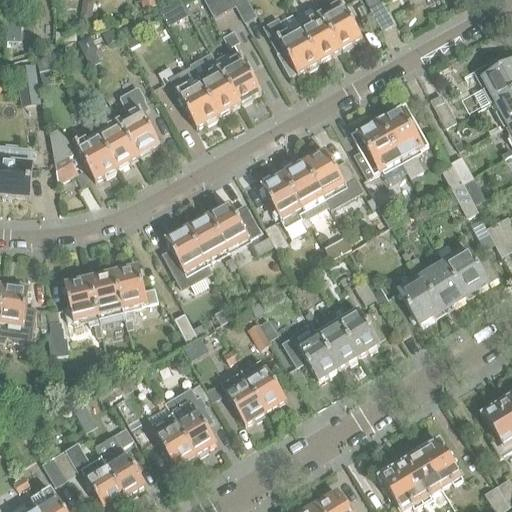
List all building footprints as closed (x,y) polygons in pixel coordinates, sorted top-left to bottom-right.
[(156,9),(154,0),(141,0),(143,11),(156,9)] [(235,11),(234,4),(231,0),(201,0),(214,22),(235,11)] [(256,22),(243,0),(241,0),(234,4),(235,11),(245,28),(256,22)] [(314,7),(310,0),(302,0),(308,10),(314,7)] [(376,8),(372,0),(364,0),(363,1),(369,12),(376,8)] [(361,44),(339,3),(318,14),(321,18),(341,56),(342,55),(343,57),(352,52),(351,50),(361,44)] [(394,29),(383,8),(382,6),(370,13),(382,36),(394,29)] [(341,56),(321,18),(298,31),(319,68),(338,57),(341,56)] [(319,68),(298,31),(286,38),(279,24),(263,32),(274,52),(279,49),(283,56),(276,59),(289,83),(296,79),(297,81),(307,74),(308,76),(317,71),(316,69),(319,68)] [(140,47),(130,28),(119,34),(117,30),(116,31),(121,41),(123,40),(129,53),(140,47)] [(121,41),(116,31),(102,38),(107,48),(121,41)] [(239,47),(233,36),(223,42),(229,53),(239,47)] [(212,61),(206,51),(200,54),(206,64),(212,61)] [(62,68),(60,56),(48,58),(51,71),(62,68)] [(95,57),(86,62),(91,72),(100,67),(95,57)] [(261,98),(238,57),(229,62),(232,67),(219,74),(239,110),(242,109),(243,111),(252,105),(251,104),(261,98)] [(511,95),(511,67),(502,73),(496,64),(475,76),(484,93),(474,99),(482,114),(492,108),(492,107),(511,95)] [(239,110),(219,74),(214,65),(193,77),(198,86),(197,86),(217,122),(239,110)] [(41,108),(35,69),(15,72),(21,111),(41,108)] [(169,72),(164,75),(170,86),(176,83),(169,72)] [(164,75),(158,78),(165,89),(170,86),(164,75)] [(217,122),(197,86),(186,92),(183,87),(173,92),(196,134),(207,128),(208,130),(217,125),(216,123),(217,122)] [(159,152),(141,118),(148,114),(144,106),(145,104),(139,94),(137,94),(122,102),(121,104),(126,114),(128,116),(131,120),(118,127),(139,163),(141,162),(142,163),(151,158),(150,157),(159,152)] [(511,125),(511,95),(492,107),(492,108),(504,130),(511,125)] [(457,128),(441,100),(430,106),(446,134),(457,128)] [(111,113),(105,102),(99,105),(105,116),(111,113)] [(428,150),(405,110),(378,124),(401,165),(415,190),(419,187),(416,181),(424,177),(413,158),(428,150)] [(401,165),(378,124),(350,140),(360,158),(354,161),(367,184),(401,165)] [(139,163),(118,127),(97,139),(117,175),(131,168),(132,170),(139,166),(138,164),(139,163)] [(117,175),(97,139),(92,130),(80,137),(82,140),(72,146),(95,187),(105,181),(106,183),(115,178),(115,176),(117,175)] [(490,140),(500,134),(498,131),(488,136),(490,140)] [(465,154),(461,146),(455,149),(459,157),(465,154)] [(28,203),(31,175),(33,154),(0,150),(0,200),(2,201),(2,203),(11,204),(11,201),(28,203)] [(503,164),(511,159),(511,155),(511,154),(501,159),(503,164)] [(356,184),(346,166),(335,173),(326,156),(315,161),(314,160),(305,165),(306,167),(305,167),(324,202),(337,195),(341,202),(343,201),(348,210),(358,204),(354,195),(349,198),(345,191),(356,184)] [(78,178),(67,158),(54,165),(58,189),(75,180),(78,178)] [(474,184),(462,162),(451,168),(463,190),(474,184)] [(324,202),(305,167),(294,173),(293,172),(284,177),(284,179),(283,179),(303,214),(315,207),(320,214),(323,213),(329,209),(324,202)] [(463,190),(451,168),(441,174),(453,195),(463,190)] [(78,178),(75,180),(81,192),(89,188),(83,176),(78,178)] [(303,214),(283,179),(272,185),(272,184),(262,189),(263,190),(261,192),(281,226),(282,226),(286,232),(301,224),(306,232),(312,230),(303,214)] [(486,205),(474,184),(463,190),(475,211),(486,205)] [(369,197),(364,189),(358,193),(363,201),(369,197)] [(478,217),(463,190),(453,195),(453,196),(443,202),(448,213),(459,207),(468,223),(478,217)] [(400,227),(388,205),(377,211),(385,225),(389,233),(400,227)] [(261,239),(245,210),(233,216),(229,209),(219,215),(218,214),(209,219),(210,220),(209,221),(228,255),(248,244),(249,245),(261,239)] [(385,225),(377,211),(376,209),(368,214),(376,230),(385,225)] [(228,255),(209,221),(198,227),(197,225),(188,231),(188,232),(187,233),(206,267),(228,255)] [(511,256),(511,233),(507,224),(486,235),(501,262),(511,256)] [(289,251),(276,230),(266,235),(269,241),(275,251),(278,257),(289,251)] [(206,267),(187,233),(176,239),(175,237),(166,242),(167,244),(165,245),(170,255),(161,260),(181,296),(213,279),(210,273),(206,267)] [(259,260),(275,251),(269,241),(253,250),(259,260)] [(499,283),(488,264),(477,270),(467,253),(454,261),(448,250),(437,256),(444,267),(466,303),(499,283)] [(412,265),(406,256),(402,259),(407,267),(412,265)] [(423,269),(418,261),(412,265),(417,273),(423,269)] [(237,271),(232,262),(226,266),(231,275),(237,271)] [(466,303),(444,267),(420,281),(442,317),(466,303)] [(158,309),(154,294),(144,297),(138,272),(114,278),(123,315),(125,323),(129,337),(134,335),(132,326),(136,324),(133,312),(146,309),(147,312),(158,309)] [(123,315),(114,278),(89,284),(99,321),(102,333),(107,331),(106,328),(125,323),(123,315)] [(442,317),(420,281),(397,295),(419,331),(442,317)] [(102,333),(99,321),(89,284),(64,290),(70,313),(64,314),(67,327),(73,326),(73,327),(87,324),(89,331),(94,330),(95,334),(97,343),(104,341),(102,333)] [(376,305),(371,298),(364,286),(355,292),(366,311),(376,305)] [(31,346),(36,314),(26,313),(29,295),(4,291),(0,318),(0,348),(5,349),(6,343),(31,346)] [(388,305),(380,292),(371,298),(376,305),(379,311),(388,305)] [(265,317),(260,308),(258,310),(250,314),(255,323),(265,317)] [(378,347),(385,343),(369,317),(362,321),(358,315),(347,322),(340,311),(331,316),(338,328),(359,363),(369,357),(370,358),(377,354),(376,352),(380,350),(378,347)] [(253,323),(250,316),(240,322),(244,328),(253,323)] [(316,326),(310,316),(305,319),(311,329),(316,326)] [(198,344),(185,320),(175,326),(188,350),(198,344)] [(61,327),(49,328),(52,362),(68,361),(67,343),(64,343),(63,333),(62,333),(61,327)] [(359,363),(338,328),(317,340),(338,375),(349,369),(350,371),(357,366),(356,364),(359,363)] [(270,349),(257,329),(247,335),(259,356),(270,349)] [(338,375),(317,340),(311,330),(289,343),(291,344),(282,349),(296,373),(306,367),(318,388),(329,381),(330,383),(337,379),(336,377),(338,375)] [(233,366),(228,357),(222,360),(228,369),(233,366)] [(286,407),(266,374),(265,374),(259,365),(240,377),(265,419),(268,418),(269,419),(277,415),(276,413),(286,407)] [(265,419),(240,377),(220,389),(226,398),(225,399),(245,432),(256,425),(257,427),(264,423),(263,421),(265,419)] [(113,406),(123,400),(118,391),(108,397),(113,406)] [(221,403),(215,392),(206,397),(205,398),(211,408),(212,408),(221,403)] [(207,433),(214,429),(205,413),(206,412),(200,402),(197,404),(191,394),(165,408),(166,409),(165,410),(166,412),(171,420),(196,462),(199,460),(200,462),(207,457),(206,455),(216,449),(207,433)] [(113,406),(108,397),(99,402),(104,411),(113,406)] [(165,408),(159,398),(153,402),(159,413),(165,410),(166,409),(165,408)] [(82,405),(69,409),(76,421),(87,415),(82,405)] [(511,418),(504,406),(496,411),(494,407),(479,416),(484,424),(485,424),(497,443),(491,447),(500,463),(511,455),(511,418)] [(196,462),(171,420),(166,412),(148,423),(153,431),(151,432),(156,440),(155,442),(175,474),(186,468),(187,469),(194,465),(193,463),(196,462)] [(146,492),(126,460),(124,460),(121,454),(133,446),(125,434),(95,452),(101,463),(126,504),(128,503),(130,504),(137,500),(136,498),(146,492)] [(463,486),(451,465),(452,464),(448,458),(446,459),(439,446),(433,450),(430,445),(417,453),(442,493),(451,488),(453,492),(463,486)] [(126,504),(101,463),(91,469),(79,449),(53,464),(66,485),(81,476),(102,511),(113,511),(116,510),(116,511),(117,511),(124,508),(123,506),(126,504)] [(442,493),(417,453),(403,462),(406,466),(400,470),(424,509),(432,504),(429,501),(442,493)] [(66,485),(53,464),(43,470),(56,491),(66,485)] [(418,511),(424,509),(400,470),(393,474),(390,470),(376,479),(381,487),(382,487),(397,511),(410,511),(411,511),(418,511)] [(30,491),(24,481),(18,485),(24,495),(30,491)] [(24,495),(18,485),(13,488),(19,498),(24,495)] [(510,511),(511,511),(511,491),(508,485),(497,492),(508,511),(510,511)] [(508,511),(497,492),(485,499),(492,511),(508,511)] [(61,511),(56,502),(50,493),(45,496),(30,505),(34,511),(61,511)] [(345,511),(337,498),(316,510),(317,511),(345,511)]
